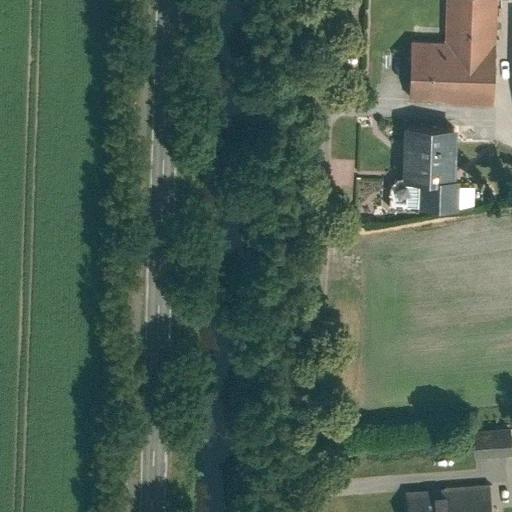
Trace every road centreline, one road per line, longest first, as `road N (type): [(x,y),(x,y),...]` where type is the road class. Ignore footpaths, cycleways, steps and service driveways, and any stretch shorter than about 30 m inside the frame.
road 1 (tertiary): [(150,511),(167,0)]
road 2 (unclassified): [(314,511),(328,0)]
